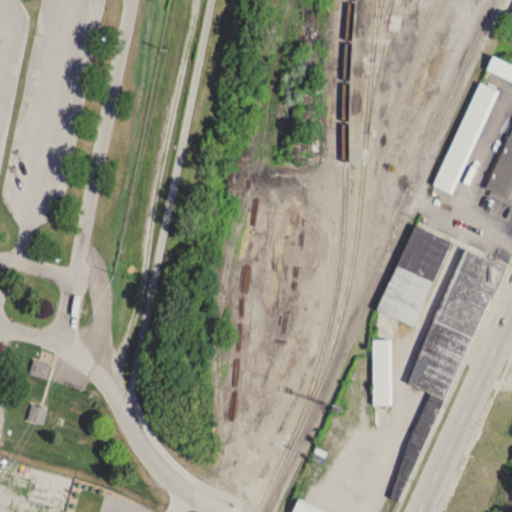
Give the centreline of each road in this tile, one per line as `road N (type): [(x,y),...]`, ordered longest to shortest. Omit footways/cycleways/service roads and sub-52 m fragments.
road 1 (residential): [(501,0),(274,511)]
road 2 (residential): [(224,511),(143,448),(102,382),(64,341)]
road 3 (residential): [(511,312),(420,511)]
